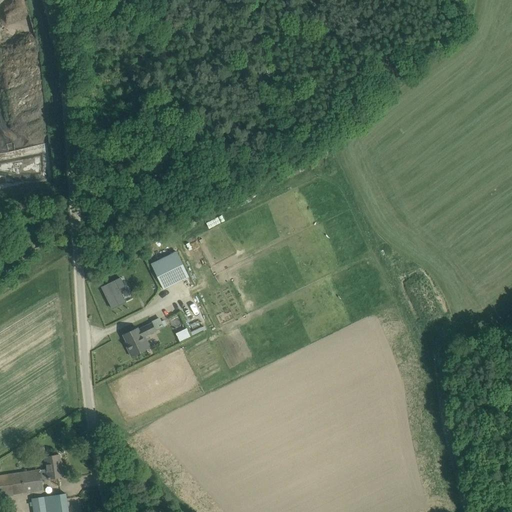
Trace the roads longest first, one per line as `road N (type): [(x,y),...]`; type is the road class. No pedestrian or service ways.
road 1 (unclassified): [(108,511),(90,416),(64,86),(43,0)]
road 2 (track): [(467,511),(442,380)]
